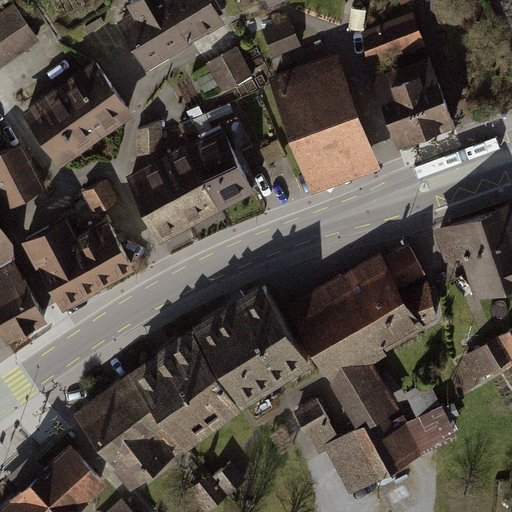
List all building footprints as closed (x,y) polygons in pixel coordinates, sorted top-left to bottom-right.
[(133,11),(119,19),(149,69),(230,22),(216,0),(132,0),(128,3),(133,11)] [(15,7),(0,16),(0,62),(36,37),(15,7)] [(413,12),(366,31),(370,67),(426,45),(413,12)] [(290,18),(263,29),(274,55),(301,44),(290,18)] [(239,50),(210,66),(225,94),(254,79),(239,50)] [(337,52),(270,77),(313,191),(381,165),(373,146),(337,52)] [(429,56),(373,78),(401,147),(456,125),(429,56)] [(97,62),(27,111),(59,157),(129,107),(97,62)] [(159,121),(140,127),(140,152),(160,145),(159,121)] [(220,203),(254,185),(223,127),(201,138),(192,122),(181,128),(189,144),(220,203)] [(161,234),(220,203),(189,144),(130,175),(138,190),(161,234)] [(9,147),(0,150),(0,192),(7,205),(44,185),(25,148),(13,154),(9,147)] [(106,178),(84,191),(97,212),(119,199),(106,178)] [(511,206),(509,198),(433,224),(444,257),(458,252),(472,294),(511,280),(511,206)] [(0,217),(0,325),(10,344),(50,319),(16,260),(16,241),(0,217)] [(20,243),(35,269),(39,267),(62,308),(133,269),(106,221),(78,237),(67,218),(20,243)] [(341,268),(290,296),(358,422),(340,433),(321,396),(295,410),(320,451),(329,447),(352,491),(455,435),(428,378),(395,397),(374,359),(389,349),(387,346),(426,321),(424,319),(439,311),(428,274),(409,236),(385,251),(383,246),(342,270),(341,268)] [(192,318),(243,402),(314,357),(263,276),(192,318)] [(192,318),(131,364),(186,443),(243,402),(192,318)] [(511,325),(464,352),(477,377),(490,369),(493,375),(511,364),(511,325)] [(183,446),(186,443),(131,364),(74,406),(130,484),(183,446)] [(70,435),(0,497),(0,511),(67,511),(107,476),(70,435)] [(212,471),(188,490),(204,511),(206,511),(230,493),(251,477),(236,458),(214,474),(212,471)] [(136,511),(121,496),(104,511),(136,511)]
